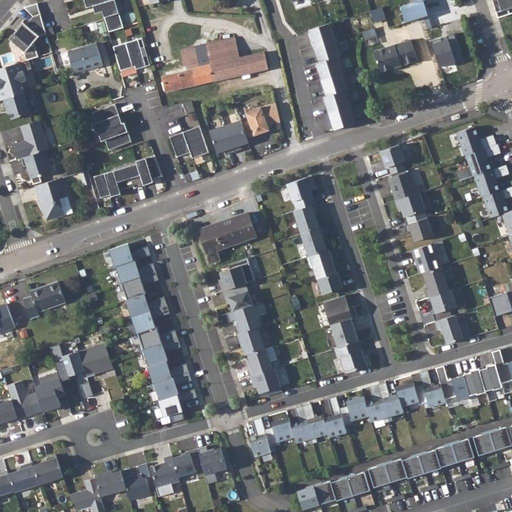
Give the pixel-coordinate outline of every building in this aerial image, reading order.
[(115,0),(84,0),(87,9),(94,7),(96,14),(103,12),(110,33),(124,28),(115,0)] [(511,0),(492,0),(497,11),(511,6),(511,0)] [(24,51),(27,60),(29,59),(39,56),(34,42),(40,36),(47,34),(38,5),(25,9),(33,16),(26,24),(22,21),(15,29),(16,30),(9,39),(24,51)] [(362,27),(373,24),(370,13),(359,16),(362,27)] [(333,21),(309,28),(311,36),(310,37),(313,46),(314,45),(317,54),(315,54),(318,63),(341,55),(344,55),(333,21)] [(376,50),(401,41),(399,35),(374,44),(376,50)] [(236,38),(208,44),(216,80),(268,68),(265,52),(241,57),(236,38)] [(415,38),(379,50),(385,70),(421,59),(415,38)] [(138,40),(114,47),(121,71),(136,67),(137,70),(146,67),(138,40)] [(96,43),(69,52),(75,73),(93,67),(94,68),(103,66),(98,49),(96,43)] [(208,44),(191,47),(194,62),(193,62),(198,85),(216,80),(208,44)] [(186,70),(178,72),(182,88),(198,85),(193,62),(194,62),(191,47),(181,50),(186,70)] [(346,72),(341,55),(318,63),(317,63),(319,71),(318,72),(320,80),(322,79),(346,72)] [(21,62),(24,71),(32,69),(29,59),(27,60),(21,62)] [(0,86),(0,95),(1,100),(4,99),(24,93),(25,93),(22,83),(24,80),(26,80),(24,71),(21,62),(0,68),(0,79),(2,86),(0,86)] [(178,72),(163,76),(166,92),(182,88),(178,72)] [(349,89),(351,88),(346,72),(322,79),(324,87),(323,88),(325,96),(349,89)] [(122,81),(108,85),(112,100),(126,96),(122,81)] [(354,105),(349,89),(325,96),(324,97),(326,104),(325,105),(328,113),(353,105),(354,105)] [(30,113),(24,93),(4,99),(6,108),(8,107),(12,119),(30,113)] [(117,104),(94,112),(97,122),(94,123),(97,132),(100,131),(103,141),(106,139),(110,149),(133,141),(126,122),(124,123),(117,104)] [(268,125),(280,122),(276,104),(261,106),(246,112),(248,120),(241,122),(247,137),(263,132),(263,131),(269,129),(268,125)] [(358,121),(353,105),(328,113),(330,121),(332,121),(334,130),(358,121)] [(240,119),(225,124),(234,151),(242,148),(241,144),(248,142),(247,137),(241,122),(240,119)] [(12,144),(17,159),(22,158),(46,150),(49,149),(40,120),(21,126),(24,134),(25,134),(27,139),(12,144)] [(225,124),(209,130),(217,152),(224,150),(226,154),(234,151),(225,124)] [(193,158),(209,153),(200,126),(170,137),(178,157),(191,152),(193,158)] [(460,148),(463,156),(466,154),(496,144),(493,135),(480,140),(475,126),(457,132),(462,147),(460,148)] [(400,144),(380,151),(386,167),(389,166),(392,174),(406,169),(403,161),(406,160),(400,144)] [(501,153),(498,144),(496,144),(466,154),(470,166),(456,171),(460,181),(475,175),(491,170),(487,157),(501,153)] [(48,159),(46,150),(22,158),(24,166),(27,165),(31,178),(40,176),(50,172),(47,159),(48,159)] [(112,196),(122,193),(121,189),(134,185),(135,187),(145,184),(144,183),(154,180),(153,178),(164,175),(156,154),(118,167),(118,168),(95,175),(101,197),(112,194),(112,196)] [(509,173),(506,165),(491,170),(475,175),(482,197),(484,196),(500,191),(496,178),(509,173)] [(88,169),(80,172),(84,185),(92,182),(88,169)] [(389,178),(396,200),(417,193),(409,171),(407,172),(393,177),(389,178)] [(40,176),(31,178),(34,186),(36,185),(42,183),(40,176)] [(297,210),(315,204),(312,194),(309,195),(308,192),(311,191),(316,189),(311,176),(287,184),(293,201),(294,201),(297,210)] [(68,196),(62,177),(42,183),(36,185),(42,208),(44,207),(48,220),(65,214),(60,198),(68,196)] [(511,196),(511,186),(500,191),(484,196),(491,217),(503,214),(509,211),(505,199),(511,196)] [(427,217),(420,192),(417,193),(396,200),(398,208),(401,207),(408,224),(427,217)] [(60,198),(65,214),(73,212),(68,196),(60,198)] [(319,213),(315,204),(297,210),(294,211),(301,234),(320,227),(315,214),(319,213)] [(511,210),(509,211),(503,214),(510,235),(511,234),(511,210)] [(247,213),(198,230),(209,263),(219,260),(216,250),(255,237),(247,213)] [(434,235),(428,217),(427,217),(408,224),(404,225),(406,232),(411,231),(414,241),(434,235)] [(326,235),(323,226),(320,227),(301,234),(308,256),(310,256),(327,250),(322,236),(326,235)] [(109,249),(115,266),(117,266),(135,260),(151,255),(148,246),(135,250),(136,252),(131,253),(128,243),(109,249)] [(412,250),(420,274),(423,272),(441,267),(433,243),(412,250)] [(333,257),(330,249),(327,250),(310,256),(311,260),(310,263),(311,268),(315,269),(318,279),(336,272),(331,258),(333,257)] [(135,260),(117,266),(120,275),(116,277),(119,284),(156,271),(153,263),(140,267),(141,269),(138,269),(135,260)] [(220,283),(223,291),(246,283),(247,283),(241,265),(220,272),(223,282),(220,283)] [(425,290),(428,297),(430,297),(449,290),(441,267),(423,272),(429,289),(425,290)] [(156,271),(119,284),(121,291),(124,289),(128,299),(144,294),(146,293),(142,283),(145,282),(146,284),(159,280),(156,271)] [(343,288),(338,272),(336,272),(318,279),(323,294),(343,288)] [(31,296),(23,299),(30,318),(39,315),(38,312),(65,302),(58,282),(30,291),(31,296)] [(246,283),(223,291),(227,304),(230,303),(233,311),(253,305),(246,283)] [(457,306),(451,290),(449,290),(430,297),(436,313),(433,314),(435,321),(452,316),(450,309),(457,306)] [(511,290),(489,297),(495,316),(505,313),(505,314),(511,311),(511,290)] [(128,299),(126,300),(132,316),(167,305),(164,296),(151,301),(152,302),(147,303),(144,294),(128,299)] [(349,307),(345,295),(323,302),(331,325),(353,318),(357,316),(354,305),(349,307)] [(260,326),(253,304),(253,305),(233,311),(226,313),(229,322),(236,319),(238,324),(234,325),(237,333),(257,327),(260,326)] [(167,305),(132,316),(137,333),(139,333),(155,327),(152,317),(156,316),(157,317),(170,313),(167,305)] [(452,316),(435,321),(438,329),(442,328),(448,344),(463,339),(455,315),(452,316)] [(353,318),(331,325),(338,348),(359,341),(354,327),(356,326),(353,318)] [(155,327),(139,333),(142,342),(138,344),(141,351),(178,338),(175,330),(162,334),(163,336),(160,336),(157,327),(155,327)] [(257,327),(237,333),(240,342),(241,341),(246,354),(247,354),(264,348),(257,327)] [(181,347),(178,338),(141,351),(143,358),(146,356),(150,366),(166,361),(168,360),(164,350),(167,349),(168,351),(181,347)] [(362,350),(359,341),(338,348),(335,349),(338,358),(341,357),(346,373),(371,365),(368,355),(364,356),(360,358),(358,351),(362,350)] [(50,347),(57,371),(66,368),(68,376),(83,371),(78,353),(64,358),(59,344),(50,347)] [(101,344),(79,351),(79,353),(85,371),(87,377),(94,375),(94,374),(110,368),(101,344)] [(273,369),(266,348),(264,348),(247,354),(251,366),(248,367),(251,376),(273,369)] [(500,349),(492,352),(496,364),(501,383),(511,379),(511,361),(504,364),(500,349)] [(150,366),(148,367),(154,383),(189,372),(186,363),(173,368),(174,369),(169,370),(166,361),(150,366)] [(487,367),(480,370),(486,391),(493,389),(493,390),(502,387),(501,383),(496,364),(487,366),(487,367)] [(444,365),(436,368),(441,384),(445,399),(456,396),(457,401),(470,397),(470,395),(464,375),(448,380),(444,365)] [(273,369),(251,376),(255,387),(257,386),(261,397),(282,391),(275,368),(273,369)] [(471,372),(463,374),(464,375),(470,395),(477,393),(477,394),(486,392),(486,391),(480,370),(479,368),(470,371),(471,372)] [(261,418),(252,420),(256,433),(258,433),(259,436),(257,436),(249,438),(255,457),(275,451),(273,446),(278,445),(277,442),(294,437),(296,443),(308,439),(310,444),(317,442),(316,437),(328,433),(329,437),(350,431),(349,425),(353,423),(353,420),(370,415),(371,421),(384,418),(385,423),(393,420),(391,416),(404,412),(402,406),(419,401),(420,405),(425,403),(426,408),(446,402),(445,399),(441,384),(432,386),(431,387),(430,384),(431,383),(428,370),(419,372),(423,384),(415,387),(414,382),(396,387),(398,394),(390,396),(389,396),(388,394),(389,393),(386,382),(370,387),(373,398),(375,397),(375,400),(374,401),(366,403),(364,396),(346,401),(348,406),(340,408),(336,396),(328,399),(333,416),(324,418),(323,415),(315,417),(313,418),(313,415),(314,414),(311,403),(295,408),(298,419),(300,419),(300,422),(299,422),(291,424),(289,418),(271,423),(273,427),(265,430),(261,418)] [(154,383),(152,384),(154,391),(157,390),(161,400),(179,394),(175,384),(178,383),(179,384),(192,380),(189,372),(154,383)] [(42,384),(35,386),(37,392),(43,411),(60,406),(57,395),(65,392),(58,373),(40,378),(42,384)] [(12,400),(18,419),(43,411),(37,392),(27,395),(22,380),(7,385),(12,400)] [(85,398),(93,395),(89,382),(80,385),(85,398)] [(161,400),(159,400),(165,416),(183,411),(179,401),(184,400),(184,401),(197,397),(194,389),(179,394),(161,400)] [(12,400),(0,403),(0,422),(9,420),(10,422),(18,419),(12,400)] [(507,428),(490,433),(496,451),(511,446),(511,445),(507,428)] [(473,438),(479,456),(496,451),(490,433),(473,438)] [(469,439),(452,444),(458,463),(475,458),(469,439)] [(441,468),(458,463),(452,444),(436,450),(441,468)] [(206,446),(198,448),(203,466),(206,476),(227,469),(221,448),(208,452),(206,446)] [(185,454),(173,458),(178,477),(196,472),(195,469),(203,466),(198,448),(184,452),(185,454)] [(223,448),(221,448),(227,469),(230,469),(223,448)] [(436,450),(419,456),(425,474),(442,469),(436,450)] [(47,460),(32,465),(39,484),(39,485),(63,477),(56,454),(46,458),(47,460)] [(173,458),(172,456),(164,458),(165,463),(150,467),(156,487),(179,480),(178,477),(173,458)] [(419,456),(402,461),(408,478),(408,479),(425,474),(419,456)] [(402,459),(385,465),(391,483),(408,478),(402,461),(402,459)] [(22,469),(8,474),(14,490),(14,492),(39,484),(32,465),(31,462),(21,466),(22,469)] [(130,468),(121,470),(126,489),(129,500),(151,494),(146,478),(150,476),(147,463),(138,465),(141,474),(132,476),(130,468)] [(369,470),(375,488),(391,483),(385,465),(369,470)] [(0,494),(14,490),(8,474),(7,470),(0,472),(0,494)] [(106,472),(95,475),(95,478),(101,496),(126,489),(121,470),(107,474),(106,472)] [(348,477),(354,496),(371,491),(365,473),(348,477)] [(348,477),(332,483),(337,500),(337,501),(354,496),(348,477)] [(87,489),(69,495),(72,503),(74,502),(76,511),(91,506),(92,511),(97,511),(105,510),(101,496),(95,478),(85,481),(87,489)] [(314,486),(320,505),(337,500),(332,483),(331,481),(314,486)] [(298,492),(304,510),(320,505),(314,486),(298,492)]
